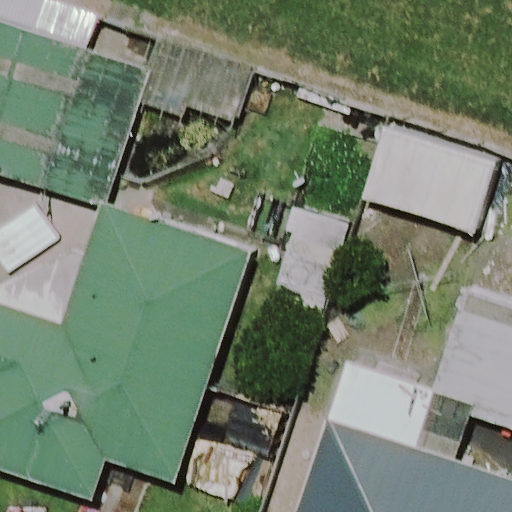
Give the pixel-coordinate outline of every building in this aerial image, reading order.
[(146,71),(0,23),(0,169),(104,203),(146,71)] [(256,63),(170,35),(149,98),(235,126),(256,63)] [(260,258),(116,209),(74,333),(0,307),(0,465),(96,497),(110,455),(185,480),(260,258)] [(511,425),(511,318),(474,308),(445,406),(511,425)] [(438,387),(352,361),(305,511),(511,511),(511,474),(420,446),(438,387)]
